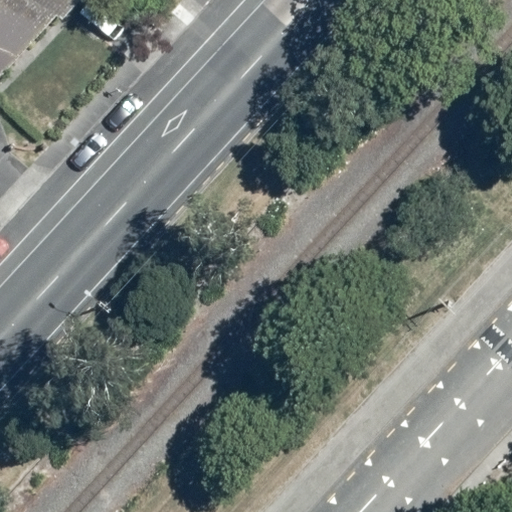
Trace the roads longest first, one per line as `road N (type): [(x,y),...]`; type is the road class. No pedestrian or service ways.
road 1 (secondary): [(311,0),(0,335)]
road 2 (tertiary): [(366,511),(511,353)]
